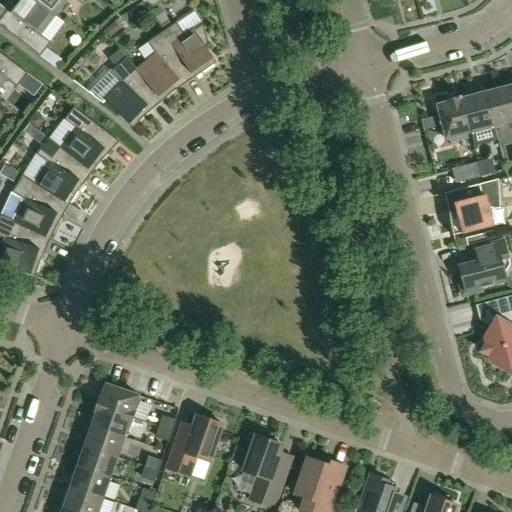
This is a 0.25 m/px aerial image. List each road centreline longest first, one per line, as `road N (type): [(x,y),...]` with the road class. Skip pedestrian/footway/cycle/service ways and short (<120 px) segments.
road 1 (residential): [(511,485),(65,329)]
road 2 (residential): [(364,65),(457,401),(470,416),(511,423)]
road 3 (residential): [(65,329),(84,270),(129,194),(158,159),(261,90)]
road 4 (residential): [(1,511),(65,329)]
road 5 (residential): [(364,65),(480,34),(511,8)]
